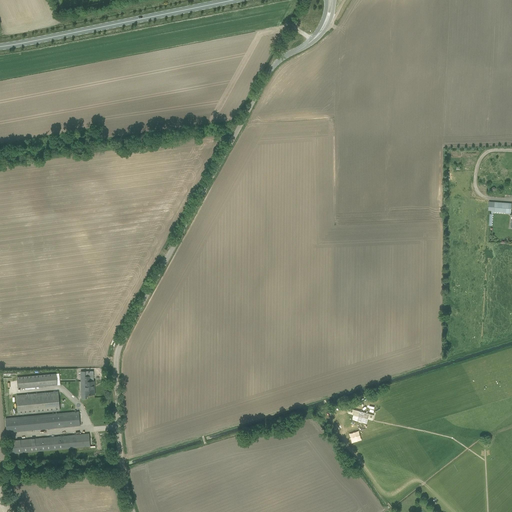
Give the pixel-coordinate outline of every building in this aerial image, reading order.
[(493,212),(510,213),(511,203),(488,202),(488,206),(488,210),(491,211),(491,214),(492,214),(493,212)] [(478,205),(477,215),(488,216),(488,210),(488,206),(478,205)] [(81,371),(81,379),(84,379),(84,386),(81,386),(81,394),(87,394),(90,394),(95,394),(94,381),(93,381),(93,371),(89,371),(88,371),(85,371),(84,371),(81,371)] [(17,377),(18,389),(57,385),(56,373),(17,377)] [(16,395),(18,414),(60,410),(58,391),(16,395)] [(6,419),(7,433),(80,426),(79,411),(6,419)] [(8,443),(9,454),(91,446),(90,434),(14,440),(14,442),(8,443)]
